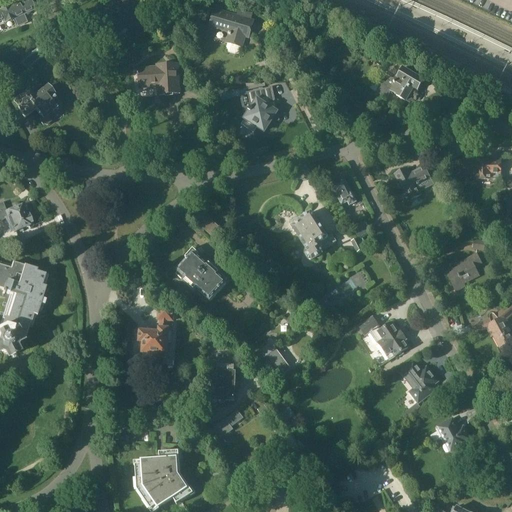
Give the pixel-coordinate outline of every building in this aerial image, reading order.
[(19,3),(0,10),(0,22),(4,21),(5,23),(15,18),(18,27),(27,23),(24,15),(35,11),(30,0),(28,0),(19,4),(19,3)] [(124,27),(134,3),(127,0),(118,0),(113,13),(107,11),(99,29),(117,37),(121,26),(124,27)] [(184,10),(173,9),(172,17),(183,18),(184,10)] [(228,43),(226,48),(229,53),(235,54),(240,52),(241,47),(242,47),(246,36),(249,37),(254,21),(215,10),(211,26),(231,32),(228,43)] [(159,96),(180,94),(179,64),(157,66),(157,68),(139,69),(140,88),(158,87),(159,96)] [(418,91),(423,81),(404,70),(398,79),(396,78),(395,80),(390,77),(386,83),(382,81),(376,92),(387,98),(391,92),(397,95),(397,96),(406,102),(406,101),(410,103),(411,103),(413,102),(416,98),(415,95),(415,94),(412,92),(414,88),(418,91)] [(18,108),(26,118),(36,110),(42,117),(41,121),(44,125),(48,125),(52,122),(52,118),(55,115),(54,114),(54,113),(57,114),(62,110),(62,107),(53,96),(54,95),(48,87),(39,94),(34,87),(30,90),(23,95),(22,94),(14,100),(20,107),(18,108)] [(280,128),(273,97),(258,100),(246,119),(265,132),(280,128)] [(501,180),(501,161),(455,161),(455,175),(475,175),(475,180),(501,180)] [(394,175),(406,197),(405,197),(406,200),(407,200),(408,202),(421,195),(417,187),(431,179),(424,167),(410,174),(407,169),(394,175)] [(350,207),(356,204),(354,199),(355,196),(352,195),(346,182),(340,184),(340,185),(333,188),(342,206),(348,203),(350,207)] [(32,223),(33,221),(31,217),(29,217),(24,205),(6,212),(3,203),(0,204),(0,221),(8,218),(14,233),(33,225),(32,223)] [(321,252),(337,242),(333,235),(328,238),(312,212),(301,220),(299,218),(297,218),(291,221),(291,224),(293,227),(308,251),(307,251),(306,255),(309,261),(313,261),(323,255),(322,254),(323,253),(322,252),(321,252)] [(208,217),(200,226),(212,236),(219,227),(208,217)] [(510,239),(511,225),(511,219),(506,219),(503,237),(510,239)] [(370,233),(365,222),(353,228),(358,238),(370,233)] [(357,253),(364,250),(358,239),(352,243),(357,253)] [(473,250),(489,252),(490,242),(474,240),(473,250)] [(490,242),(489,252),(496,253),(498,243),(490,242)] [(210,302),(226,284),(218,276),(221,273),(210,263),(207,266),(197,257),(200,254),(193,248),(185,258),(188,260),(177,272),(186,279),(183,282),(194,293),(197,290),(210,302)] [(475,269),(482,265),(477,255),(464,261),(466,265),(447,275),(456,292),(466,287),(464,284),(479,276),(475,269)] [(0,333),(4,331),(6,335),(12,337),(16,334),(19,340),(23,338),(25,339),(32,316),(36,317),(46,288),(42,287),(45,276),(36,273),(37,271),(12,263),(12,265),(0,261),(0,333)] [(490,318),(490,320),(472,325),(474,332),(490,328),(500,348),(511,341),(511,335),(511,334),(511,335),(504,322),(511,315),(511,302),(495,316),(494,315),(493,314),(492,314),(491,314),(490,315),(490,316),(490,317),(490,318)] [(399,333),(394,327),(392,328),(390,325),(380,331),(378,328),(379,327),(373,318),(359,327),(365,336),(371,333),(371,334),(375,331),(382,343),(379,345),(390,361),(409,348),(405,342),(406,341),(400,332),(399,333)] [(168,355),(170,321),(161,320),(160,329),(152,329),(151,333),(141,332),(141,333),(138,335),(138,339),(140,341),(140,342),(141,342),(141,343),(144,343),(143,354),(143,358),(155,358),(155,354),(168,355)] [(0,350),(1,349),(7,351),(9,355),(15,352),(13,348),(15,343),(19,340),(16,334),(12,337),(6,335),(4,331),(0,333),(0,350)] [(263,360),(268,356),(276,350),(277,350),(278,342),(269,340),(268,347),(263,351),(256,350),(254,359),(263,360)] [(276,350),(268,356),(275,365),(282,376),(291,370),(276,350)] [(413,361),(399,372),(413,391),(411,393),(419,404),(436,390),(433,386),(438,382),(427,368),(422,372),(418,367),(413,361)] [(235,401),(235,374),(234,373),(235,365),(233,363),(232,363),(214,362),(214,363),(212,365),(212,373),(211,373),(211,401),(235,401)] [(417,404),(409,410),(413,414),(421,409),(417,404)] [(279,416),(285,424),(294,417),(289,409),(279,416)] [(226,420),(233,429),(235,428),(233,427),(244,419),(239,411),(226,420)] [(233,429),(226,420),(210,432),(217,442),(234,430),(233,429)] [(452,421),(439,428),(447,444),(450,442),(453,450),(464,444),(463,442),(469,439),(463,429),(458,432),(452,421)] [(408,442),(401,441),(399,449),(407,450),(408,442)] [(153,511),(154,511),(174,499),(178,505),(195,494),(182,474),(180,451),(160,453),(161,460),(136,462),(138,490),(153,511)] [(272,462),(262,470),(275,487),(285,479),(272,462)]
